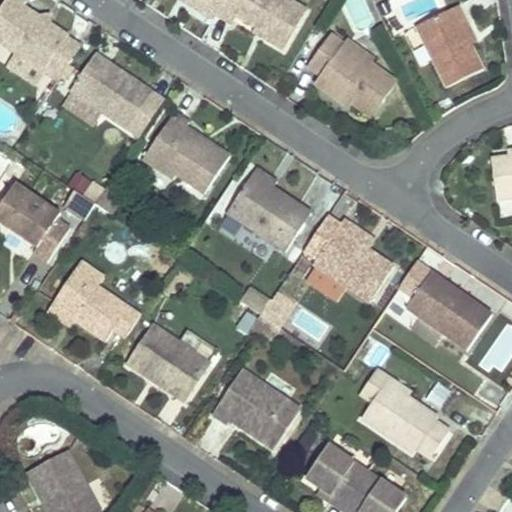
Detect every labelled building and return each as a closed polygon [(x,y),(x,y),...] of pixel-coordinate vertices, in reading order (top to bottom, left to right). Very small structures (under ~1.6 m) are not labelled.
[(59,57),(71,38),(54,27),(45,30),(44,21),(44,20),(27,9),(30,5),(21,0),(9,0),(0,14),(0,44),(46,76),(59,57)] [(205,10),(188,0),(180,0),(178,3),(201,16),(205,10)] [(188,0),(205,10),(201,16),(214,24),(218,17),(228,0),(188,0)] [(228,0),(218,17),(234,26),(239,17),(258,29),(266,33),(263,38),(286,52),(309,12),(288,0),(228,0)] [(485,70),(474,47),(462,25),(469,22),(463,7),(417,29),(447,90),(485,70)] [(54,27),(52,18),(44,21),(45,30),(54,27)] [(480,43),(469,22),(462,25),(474,47),(480,44),(480,43)] [(266,33),(258,29),(255,34),(263,38),(266,33)] [(397,83),(372,65),(367,70),(344,53),(348,48),(332,37),(310,69),(324,79),(318,88),(341,105),(342,103),(346,98),(354,103),(373,117),(397,83)] [(71,38),(59,57),(71,65),(84,47),(71,38)] [(376,59),(352,43),(351,42),(348,48),(344,53),(367,70),(372,65),(376,59)] [(59,57),(46,76),(59,84),(61,81),(70,68),(71,65),(59,57)] [(154,95),(133,81),(129,86),(106,71),(110,66),(97,57),(71,94),(72,95),(103,115),(129,132),(154,95)] [(133,81),(110,66),(106,71),(129,86),(133,81)] [(74,71),(70,68),(61,81),(65,83),(74,71)] [(72,95),(64,107),(95,128),(103,115),(72,95)] [(141,140),(165,103),(154,95),(129,132),(140,139),(141,140)] [(350,110),(354,104),(354,103),(346,98),(342,103),(341,105),(350,110)] [(207,197),(231,158),(214,148),(212,153),(198,144),(199,144),(201,140),(201,139),(186,130),(190,125),(176,115),(144,162),(173,182),(178,177),(207,197)] [(212,153),(214,148),(201,139),(201,140),(199,144),(198,144),(212,153)] [(495,160),(501,203),(511,200),(511,157),(511,158),(495,160)] [(280,183),(262,172),(260,170),(255,177),(275,190),(280,183)] [(302,208),(275,190),(255,177),(229,214),(288,254),(308,225),(307,224),(297,219),(296,218),(302,209),(302,208)] [(35,255),(50,265),(73,230),(59,221),(63,216),(17,185),(0,210),(0,224),(38,250),(35,255)] [(93,185),(85,198),(98,206),(106,193),(93,185)] [(123,201),(108,190),(106,193),(98,206),(113,216),(123,201)] [(87,222),(98,206),(85,198),(77,192),(66,208),(87,222)] [(313,215),(302,208),(302,209),(296,218),(297,219),(307,224),(308,225),(313,215)] [(321,262),(344,226),(331,217),(307,253),(321,262)] [(374,303),(396,269),(369,252),(352,241),(359,230),(347,222),(344,226),(321,262),(318,266),(374,303)] [(376,242),(359,230),(352,241),(369,252),(370,251),(376,242)] [(106,279),(83,264),(77,273),(100,289),(106,279)] [(143,318),(100,289),(77,273),(54,307),(77,323),(108,343),(116,331),(128,340),(143,318)] [(495,316),(432,274),(408,312),(470,353),(495,316)] [(273,304),(252,290),(243,304),(262,317),(263,316),(264,316),(265,316),(268,313),(273,304)] [(298,308),(279,295),(274,304),(293,317),(298,308)] [(264,318),(283,331),(293,317),(274,304),(273,304),(268,313),(265,316),(264,318)] [(77,323),(54,307),(50,313),(74,329),(77,323)] [(264,318),(255,332),(274,345),(283,331),(264,318)] [(189,407),(215,368),(156,329),(130,367),(153,383),(156,377),(177,391),(175,396),(189,407)] [(361,397),(374,405),(388,384),(410,398),(413,394),(391,379),(378,371),(361,397)] [(304,413),(246,375),(217,418),(231,428),(234,424),(238,417),(246,422),(242,429),(241,430),(278,454),(304,413)] [(177,391),(156,377),(153,383),(175,396),(177,391)] [(374,405),(364,420),(402,446),(405,441),(433,460),(452,432),(438,422),(440,418),(410,398),(388,384),(374,405)] [(246,422),(238,417),(234,424),(241,430),(242,429),(246,422)] [(400,511),(409,499),(331,448),(308,481),(323,491),(334,498),(330,503),(343,511),(400,511)] [(102,511),(69,449),(26,472),(40,497),(47,493),(48,495),(56,511),(102,511)] [(334,498),(323,491),(320,496),(330,503),(334,498)] [(56,511),(48,495),(47,493),(40,497),(48,511),(56,511)]
